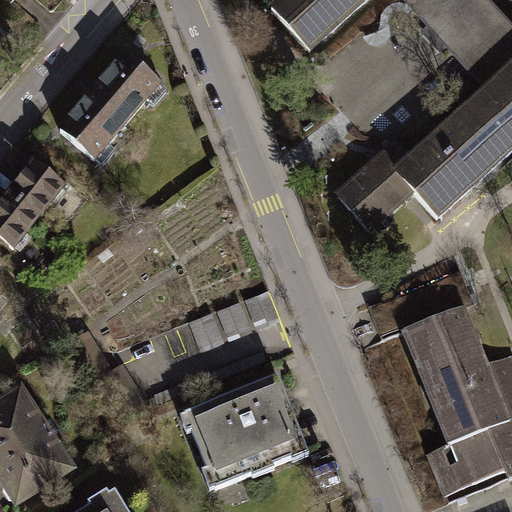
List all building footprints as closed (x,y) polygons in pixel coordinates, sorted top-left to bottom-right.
[(286,0),(273,12),(310,53),(369,0),(407,0),(471,70),(490,92),(412,163),(397,146),(339,199),(371,233),(413,195),(437,220),(511,151),(511,31),(483,0),(286,0)] [(170,93),(125,54),(92,92),(137,130),(170,93)] [(137,130),(92,92),(59,129),(104,168),(137,130)] [(80,194),(45,164),(17,197),(52,227),(80,194)] [(52,227),(17,197),(0,216),(0,239),(24,260),(52,227)] [(190,217),(173,230),(179,238),(196,225),(190,217)] [(100,258),(105,264),(114,256),(109,250),(100,258)] [(456,274),(369,309),(372,317),(379,335),(382,343),(403,334),(464,310),(475,306),(461,272),(456,274)] [(79,281),(90,298),(95,295),(83,278),(79,281)] [(171,284),(176,298),(187,294),(181,280),(171,284)] [(206,353),(285,320),(272,290),(193,323),(206,353)] [(511,357),(488,367),(464,310),(403,334),(449,449),(429,457),(445,499),(506,475),(509,484),(511,482),(511,357)] [(158,330),(137,338),(139,343),(160,335),(158,330)] [(114,368),(92,334),(74,345),(96,380),(114,368)] [(147,406),(122,366),(102,378),(127,418),(147,406)] [(308,455),(279,380),(183,417),(191,435),(196,433),(209,466),(203,468),(213,492),(308,455)] [(22,511),(82,473),(26,387),(0,404),(0,479),(21,511),(22,511)] [(123,511),(113,495),(86,511),(123,511)]
